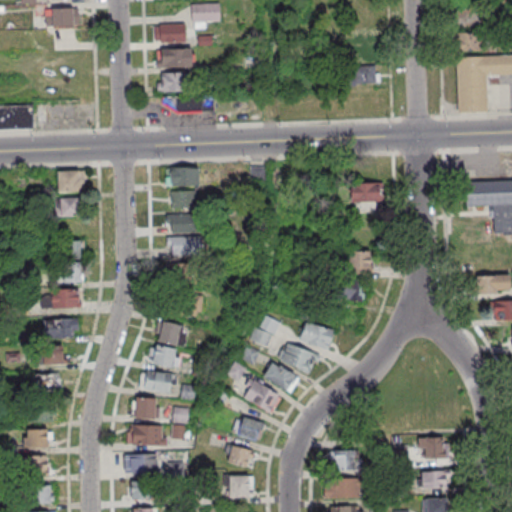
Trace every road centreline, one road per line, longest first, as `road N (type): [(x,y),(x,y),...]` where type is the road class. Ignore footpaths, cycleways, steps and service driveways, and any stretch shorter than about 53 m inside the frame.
road 1 (residential): [(485,511),(478,388),(423,285),(411,0)]
road 2 (residential): [(88,511),(88,429),(125,272),(115,0)]
road 3 (tertiary): [(511,132),(0,152)]
road 4 (residential): [(287,511),(297,440),(387,347),(410,300),(419,255)]
